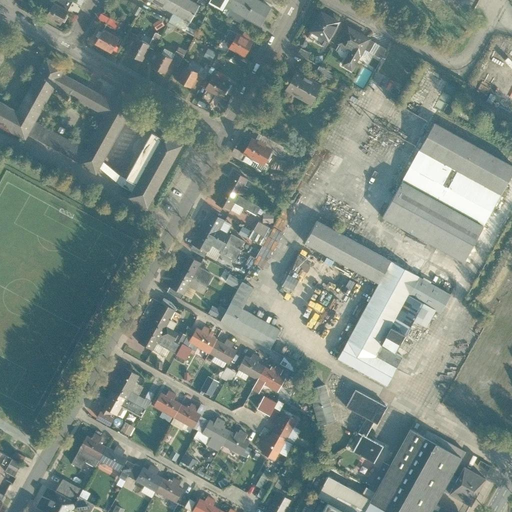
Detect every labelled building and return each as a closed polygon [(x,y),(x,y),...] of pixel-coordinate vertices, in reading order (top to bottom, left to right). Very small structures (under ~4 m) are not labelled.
[(69,11),(74,2),(72,0),(70,0),(57,0),(55,4),(69,11)] [(199,4),(192,0),(148,0),(189,22),(199,4)] [(196,0),(206,6),(208,2),(226,12),(226,13),(241,22),(244,17),(260,25),(271,5),(262,0),(196,0)] [(61,26),(69,11),(55,4),(53,7),(50,5),(47,11),(50,13),(47,18),(61,26)] [(328,40),(340,19),(321,8),(309,29),(328,40)] [(116,28),(120,22),(100,12),(96,19),(116,28)] [(194,32),(198,25),(190,20),(186,28),(194,32)] [(370,37),(347,24),(336,42),(349,49),(340,64),(351,70),(370,37)] [(118,36),(102,27),(94,42),(110,51),(118,36)] [(228,46),(244,55),(253,39),(251,38),(252,35),(242,30),(240,33),(229,28),(222,40),(229,44),(228,46)] [(139,37),(131,53),(141,58),(148,45),(153,48),(160,35),(154,32),(148,42),(139,37)] [(369,51),(375,41),(370,38),(364,48),(369,51)] [(381,58),(387,48),(381,44),(375,55),(381,58)] [(311,52),(301,46),(297,52),(308,58),(311,52)] [(207,57),(215,60),(217,52),(209,49),(207,57)] [(154,66),(164,71),(169,61),(177,65),(183,54),(175,50),(171,57),(162,52),(154,66)] [(0,124),(26,138),(29,134),(78,161),(77,162),(97,173),(135,104),(115,93),(113,98),(63,71),(66,65),(47,55),(17,108),(0,98),(0,124)] [(190,86),(198,72),(184,64),(176,79),(190,86)] [(204,78),(209,67),(204,64),(199,75),(204,78)] [(333,72),(319,64),(316,70),(330,78),(333,72)] [(511,75),(498,68),(486,89),(511,103),(511,75)] [(321,84),(295,69),(283,89),(309,104),(321,84)] [(220,97),(229,82),(212,72),(203,86),(220,97)] [(511,176),(511,164),(434,120),(380,214),(463,262),(511,176)] [(128,195),(148,206),(183,143),(164,132),(128,195)] [(256,139),(251,136),(241,152),(245,154),(242,159),(256,167),(259,161),(263,164),(272,147),(264,143),(265,142),(257,138),(256,139)] [(248,177),(233,169),(224,185),(244,197),(247,190),(243,187),(248,177)] [(244,197),(224,185),(215,202),(229,210),(234,202),(256,214),(261,206),(244,197)] [(213,207),(201,227),(240,248),(244,240),(230,232),(229,233),(226,232),(231,224),(226,221),(229,216),(213,207)] [(265,221),(276,221),(275,212),(265,212),(265,221)] [(261,219),(251,235),(263,243),(273,228),(261,219)] [(453,292),(317,222),(305,245),(378,282),(339,360),(387,387),(402,356),(396,352),(414,321),(432,331),(453,292)] [(368,237),(371,226),(362,224),(359,234),(368,237)] [(240,248),(201,227),(190,248),(204,256),(211,244),(221,250),(220,251),(234,259),(240,248)] [(248,251),(257,255),(261,247),(252,243),(248,251)] [(202,262),(186,253),(177,269),(197,280),(201,273),(197,271),(202,262)] [(307,269),(310,271),(313,264),(300,256),(291,272),(302,278),(307,269)] [(197,280),(177,269),(166,290),(181,298),(188,286),(202,293),(206,286),(197,280)] [(227,281),(238,286),(242,279),(232,273),(227,281)] [(242,308),(254,287),(242,280),(219,320),(269,348),(279,328),(242,308)] [(208,312),(218,318),(228,300),(223,297),(217,307),(212,304),(208,312)] [(160,302),(147,326),(173,340),(178,332),(166,326),(175,310),(160,302)] [(188,341),(208,353),(217,339),(212,336),(215,331),(204,325),(201,329),(197,327),(188,341)] [(173,340),(147,326),(137,342),(152,350),(157,342),(176,353),(181,345),(173,340)] [(229,364),(237,350),(232,347),(235,342),(227,338),(223,343),(217,339),(208,353),(229,364)] [(183,342),(179,355),(190,358),(194,345),(183,342)] [(257,380),(265,366),(257,362),(260,357),(253,353),(250,357),(245,355),(237,369),(257,380)] [(254,386),(260,389),(263,384),(277,392),(286,377),(280,374),(283,370),(276,365),(275,367),(271,365),(269,368),(265,366),(257,380),(254,386)] [(110,390),(145,409),(149,400),(131,390),(139,375),(123,366),(110,390)] [(228,366),(223,376),(233,382),(238,371),(228,366)] [(203,389),(214,393),(218,383),(207,379),(203,389)] [(335,420),(325,384),(316,386),(320,400),(312,402),(318,425),(335,420)] [(165,395),(160,392),(152,406),(173,417),(181,403),(174,399),(176,394),(168,389),(165,395)] [(374,461),(383,446),(366,437),(374,422),(378,423),(387,406),(355,389),(345,406),(366,418),(358,432),(362,435),(353,450),(374,461)] [(110,390),(100,410),(113,417),(115,414),(116,415),(121,406),(141,416),(145,409),(110,390)] [(270,415),(276,402),(264,395),(257,408),(270,415)] [(189,407),(181,403),(173,417),(193,428),(200,413),(195,410),(197,406),(191,403),(189,407)] [(95,417),(109,425),(113,417),(100,410),(95,417)] [(272,432),(286,439),(298,419),(283,412),(281,415),(276,413),(271,422),(276,425),(272,432)] [(215,422),(209,419),(202,433),(222,444),(230,430),(222,426),(225,421),(217,417),(215,422)] [(123,429),(132,434),(136,425),(127,421),(123,429)] [(452,511),(437,505),(466,451),(427,430),(424,436),(411,429),(390,465),(383,462),(363,495),(329,476),(317,497),(344,511),(452,511)] [(237,434),(230,430),(222,444),(242,455),(250,441),(245,438),(248,434),(239,430),(237,434)] [(260,452),(275,460),(286,439),(272,432),(270,436),(267,435),(266,438),(263,436),(259,445),(264,447),(260,452)] [(98,460),(106,446),(99,442),(102,438),(94,434),(92,438),(86,435),(71,462),(81,468),(85,462),(94,467),(98,460)] [(27,455),(31,448),(26,445),(22,451),(27,455)] [(98,460),(118,471),(127,457),(121,454),(124,450),(117,446),(115,450),(106,446),(98,460)] [(26,457),(16,452),(13,456),(23,462),(26,457)] [(184,459),(195,466),(199,460),(188,453),(184,459)] [(15,476),(22,464),(13,459),(6,471),(15,476)] [(134,480),(155,491),(163,478),(156,474),(158,469),(150,464),(147,469),(143,466),(134,480)] [(470,505),(485,478),(464,466),(448,493),(470,505)] [(155,491),(175,502),(183,489),(178,486),(181,481),(173,477),(170,481),(163,478),(155,491)] [(82,489),(62,478),(58,486),(78,497),(82,489)] [(75,502),(78,497),(58,486),(55,491),(75,502)] [(54,491),(41,511),(69,511),(71,509),(76,511),(90,511),(94,505),(78,497),(75,502),(55,491),(54,491)] [(284,511),(291,499),(277,493),(274,498),(270,495),(265,504),(270,506),(267,511),(284,511)] [(192,511),(218,511),(221,509),(212,505),(215,500),(207,496),(205,501),(201,498),(192,511)]
